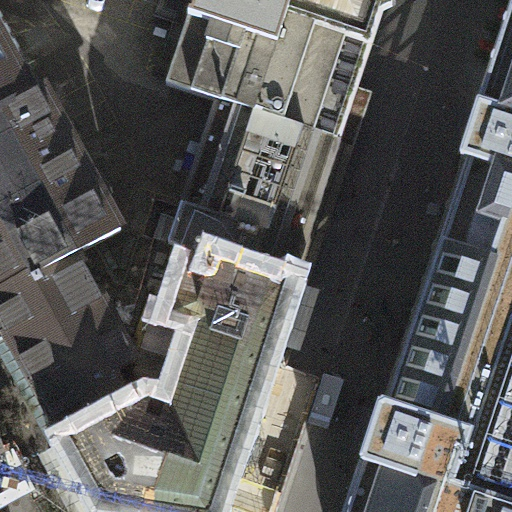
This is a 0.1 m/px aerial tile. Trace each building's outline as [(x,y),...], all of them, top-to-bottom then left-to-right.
[(166,87),(216,103),(342,144),(359,90),(388,0),(158,0),(154,15),(187,26),(171,72),(166,87)] [(511,117),(511,3),(505,26),(478,106),(511,117)] [(0,114),(44,91),(42,88),(41,89),(22,54),(13,58),(0,35),(0,114)] [(0,294),(119,229),(103,200),(114,194),(103,174),(93,180),(44,91),(0,114),(0,294)] [(342,144),(216,103),(212,116),(169,246),(293,287),(294,287),(302,264),(337,157),(342,144)] [(511,511),(511,117),(478,106),(456,173),(383,402),(381,401),(371,430),(344,511),(511,511)] [(0,294),(0,324),(66,442),(149,396),(132,366),(133,360),(127,349),(160,242),(119,229),(0,294)] [(218,511),(259,387),(293,287),(169,246),(160,242),(127,349),(133,360),(132,366),(149,396),(66,442),(64,443),(99,509),(117,511),(218,511)]
